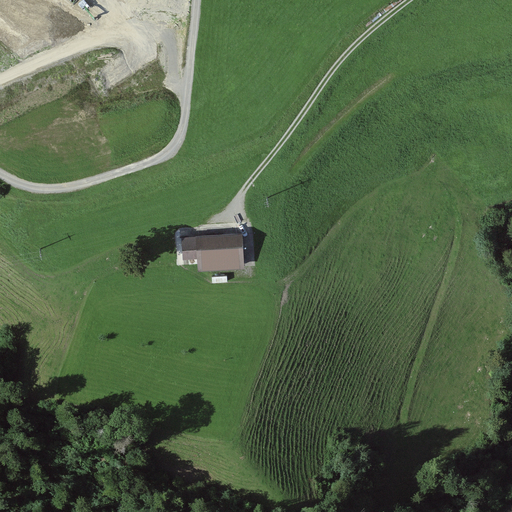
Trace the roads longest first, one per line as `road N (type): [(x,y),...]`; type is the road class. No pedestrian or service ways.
road 1 (track): [(196,0),(179,140),(161,158),(40,189),(0,173)]
road 2 (track): [(412,0),(348,52),(230,209)]
